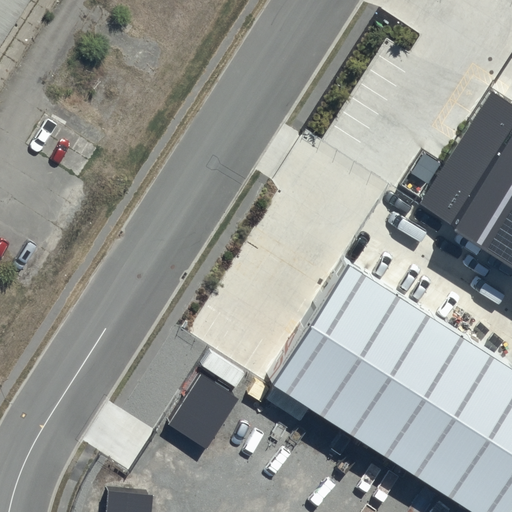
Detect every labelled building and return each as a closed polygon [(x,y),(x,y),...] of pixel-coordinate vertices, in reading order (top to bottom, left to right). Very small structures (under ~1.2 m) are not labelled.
[(228,0),(105,0),(209,67),(245,11),(228,0)] [(511,34),(511,1),(509,0),(473,0),(442,53),(454,60),(468,37),(500,55),(511,34)] [(85,30),(50,82),(146,148),(181,96),(85,30)] [(379,83),(309,39),(279,86),(264,76),(244,107),(262,118),(237,157),(308,202),(324,176),(341,186),(361,154),(342,142),(379,83)] [(511,106),(489,91),(418,200),(511,262),(511,106)] [(507,511),(511,504),(511,361),(344,256),(268,376),(486,511),(507,511)] [(189,421),(198,409),(200,406),(141,363),(130,378),(189,421)]
